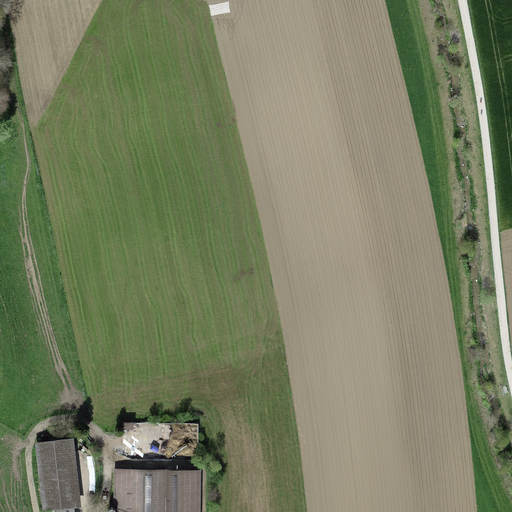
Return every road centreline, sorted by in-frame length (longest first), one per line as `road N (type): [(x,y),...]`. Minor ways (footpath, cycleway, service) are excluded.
road 1 (track): [(511,377),(462,0)]
road 2 (track): [(98,511),(107,462),(87,412),(63,415),(28,439),(36,511)]
